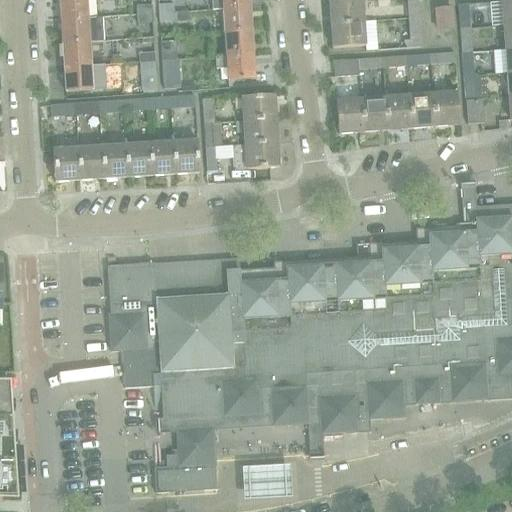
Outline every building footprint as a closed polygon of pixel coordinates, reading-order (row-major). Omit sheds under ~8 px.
[(59,0),(61,22),(88,20),(86,0),(59,0)] [(250,8),(249,0),(222,0),(224,10),(250,8)] [(359,0),(329,2),(331,27),(364,24),(361,0),(359,0)] [(416,0),(406,0),(408,19),(413,18),(413,23),(419,22),(416,0)] [(482,0),(483,17),(495,17),(494,0),(482,0)] [(511,2),(501,3),(503,27),(511,26),(511,2)] [(173,4),(158,5),(158,14),(174,13),(173,4)] [(151,6),(136,7),(136,16),(151,15),(151,6)] [(469,7),(458,7),(460,30),(470,29),(469,7)] [(224,10),(225,34),(252,32),(250,8),(224,10)] [(437,30),(452,29),(451,11),(436,12),(437,30)] [(174,13),(158,14),(159,23),(188,21),(187,12),(174,13)] [(151,15),(136,16),(137,24),(152,23),(151,15)] [(413,18),(408,19),(410,43),(420,42),(419,22),(413,23),(413,18)] [(63,45),(90,43),(102,42),(101,19),(88,20),(61,22),(63,45)] [(365,47),(364,24),(331,27),(332,49),(365,47)] [(511,26),(503,27),(505,51),(511,50),(511,26)] [(470,29),(460,30),(462,52),(467,52),(467,55),(472,55),(470,29)] [(225,34),(227,57),(253,55),(252,32),(225,34)] [(487,41),(488,64),(498,64),(497,40),(487,41)] [(175,42),(160,43),(161,62),(176,61),(175,42)] [(63,45),(64,68),(100,66),(91,66),(90,43),(63,45)] [(22,66),(31,65),(31,48),(21,48),(22,66)] [(467,52),(462,52),(464,77),(474,76),(472,55),(467,55),(467,52)] [(153,53),(139,54),(139,63),(154,62),(153,53)] [(453,54),(429,55),(429,66),(454,64),(453,54)] [(255,80),(253,55),(227,57),(213,58),(214,70),(227,68),(228,81),(255,80)] [(429,55),(406,57),(407,63),(402,63),(402,68),(429,66),(429,55)] [(406,57),(382,58),(382,69),(402,68),(402,63),(407,63),(406,57)] [(382,58),(359,60),(360,66),(355,66),(355,71),(382,69),(382,58)] [(359,60),(334,62),(335,78),(355,77),(355,71),(355,66),(360,66),(359,60)] [(176,61),(161,62),(163,90),(178,89),(176,61)] [(154,62),(139,63),(140,76),(133,76),(134,89),(120,90),(120,96),(141,95),(141,92),(156,91),(154,62)] [(101,91),(100,66),(64,68),(66,93),(93,91),(101,91)] [(474,76),(464,77),(465,100),(471,99),(471,103),(476,103),(474,76)] [(457,94),(431,96),(433,128),(459,127),(457,94)] [(241,99),(243,123),(276,121),(274,96),(241,99)] [(431,96),(407,97),(409,130),(433,128),(431,96)] [(195,97),(171,98),(171,109),(195,107),(195,97)] [(407,97),(384,99),(386,132),(409,130),(407,97)] [(171,98),(147,100),(148,111),(171,109),(171,98)] [(384,99),(360,101),(362,133),(386,132),(384,99)] [(471,99),(465,100),(467,126),(481,124),(480,102),(476,103),(471,103),(471,99)] [(147,100),(123,101),(124,112),(148,111),(147,100)] [(123,101),(99,103),(100,114),(124,112),(123,101)] [(213,101),(202,101),(204,125),(214,124),(213,101)] [(339,135),(362,133),(360,101),(337,102),(337,108),(330,108),(331,123),(338,122),(339,135)] [(99,103),(76,105),(76,115),(100,114),(99,103)] [(76,105),(51,106),(52,117),(76,115),(76,105)] [(243,123),(235,123),(236,134),(244,134),(245,147),(278,145),(276,121),(243,123)] [(214,124),(204,125),(205,147),(210,146),(211,151),(216,151),(214,124)] [(198,142),(173,143),(175,175),(200,173),(198,142)] [(173,143),(150,144),(151,176),(175,175),(173,143)] [(150,144),(126,146),(128,177),(151,176),(150,144)] [(279,168),(278,145),(245,147),(231,148),(232,171),(246,170),(279,168)] [(126,146),(102,147),(104,179),(128,177),(126,146)] [(210,146),(205,147),(207,173),(217,172),(216,151),(211,151),(210,146)] [(102,147),(79,149),(81,180),(104,179),(102,147)] [(56,182),(81,180),(79,149),(54,150),(56,182)] [(468,178),(455,179),(456,200),(468,200),(468,178)] [(147,265),(107,268),(110,316),(108,316),(110,353),(122,352),(124,389),(161,387),(161,388),(163,422),(259,415),(260,427),(319,423),(319,436),(370,432),(369,421),(404,418),(405,418),(404,406),(511,399),(510,376),(511,376),(511,218),(474,221),(475,233),(464,234),(428,236),(429,248),(381,251),(381,263),(285,269),(286,280),(239,283),(238,260),(226,260),(153,265),(147,265)] [(0,499),(17,501),(9,382),(0,382),(0,499)] [(166,469),(154,469),(155,494),(204,491),(216,490),(215,467),(214,462),(212,430),(176,432),(177,456),(165,457),(166,469)] [(288,467),(245,466),(245,499),(288,499),(288,467)]
